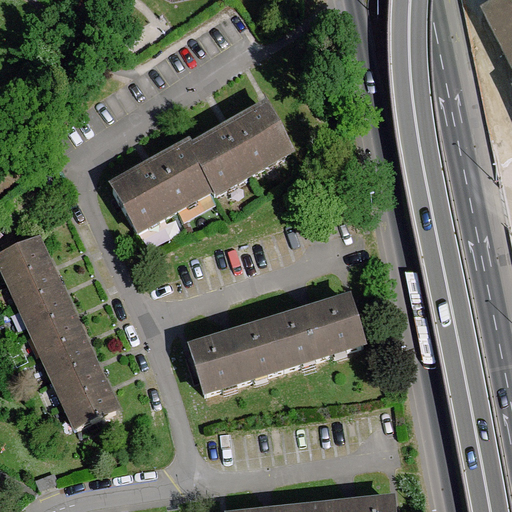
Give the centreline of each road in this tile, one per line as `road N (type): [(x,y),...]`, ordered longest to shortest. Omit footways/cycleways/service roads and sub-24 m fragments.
road 1 (primary): [(355,0),(458,511)]
road 2 (primary): [(410,0),(420,146),(491,511)]
road 3 (primary): [(511,408),(425,0)]
road 4 (residential): [(50,511),(194,487)]
